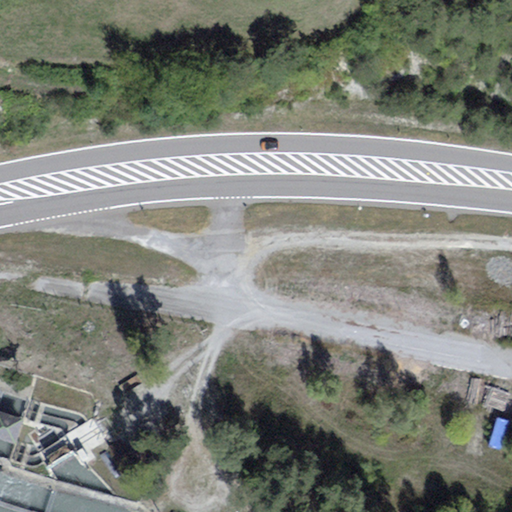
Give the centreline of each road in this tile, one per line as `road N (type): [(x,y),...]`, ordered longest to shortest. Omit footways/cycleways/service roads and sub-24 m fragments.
road 1 (primary): [(511,181),(273,162),(112,173),(0,193)]
road 2 (unknown): [(409,346),(432,284),(453,262),(481,245),(511,241)]
